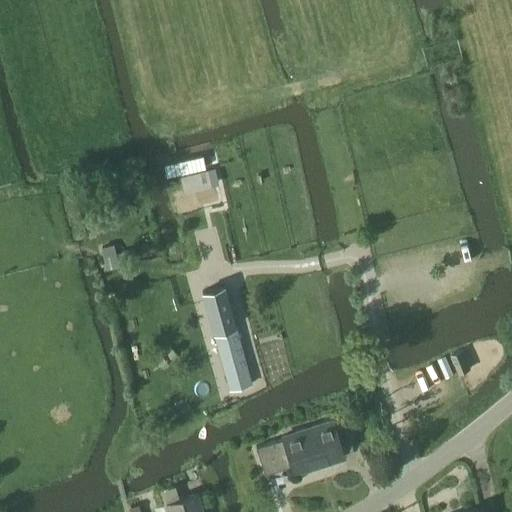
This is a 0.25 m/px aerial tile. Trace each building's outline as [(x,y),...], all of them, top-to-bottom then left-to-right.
[(194,162),(160,162),(160,170),(194,170),(194,162)] [(92,219),(85,221),(90,236),(97,234),(92,219)] [(202,292),(230,390),(253,383),(229,300),(230,299),(226,285),(202,292)] [(471,368),(463,350),(451,355),(459,373),(471,368)] [(344,419),(333,422),(332,419),(282,436),(283,440),(275,442),(275,441),(255,447),(264,475),(282,469),(282,468),(291,465),(294,474),(344,458),(342,451),(352,448),(352,450),(353,449),(344,419)] [(137,497),(141,511),(155,511),(160,510),(153,491),(137,497)] [(203,511),(197,493),(167,503),(166,503),(168,511),(203,511)]
